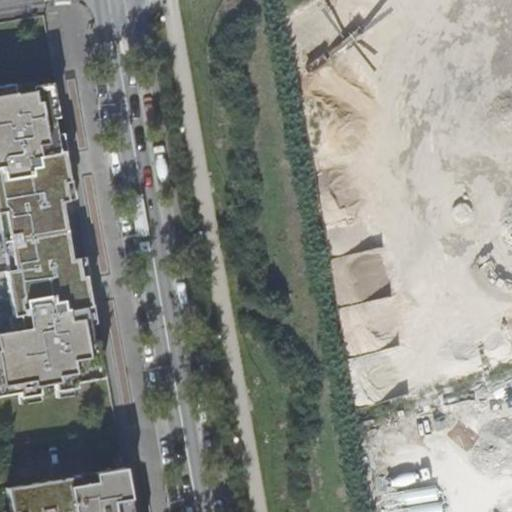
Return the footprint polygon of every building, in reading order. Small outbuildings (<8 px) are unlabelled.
[(0,395),(17,393),(17,398),(37,394),(54,391),(74,388),(73,383),(101,378),(94,341),(89,342),(83,308),(88,307),(83,277),(90,276),(86,257),(69,260),(59,202),(76,199),(73,180),(67,181),(62,152),(57,153),(51,119),(56,118),(50,84),(32,87),(33,92),(13,95),(12,87),(11,85),(0,86),(0,395)] [(31,84),(12,87),(13,95),(33,92),(32,87),(31,84)] [(74,388),(54,391),(55,399),(75,395),(74,388)] [(37,394),(17,398),(18,405),(39,401),(37,394)] [(124,511),(118,468),(14,486),(18,509),(8,511),(124,511)] [(130,511),(123,468),(118,468),(124,511),(130,511)]
